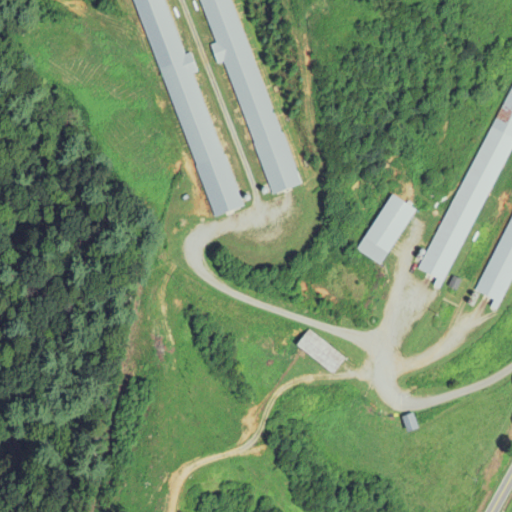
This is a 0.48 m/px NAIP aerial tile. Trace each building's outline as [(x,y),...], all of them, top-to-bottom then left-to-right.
[(191,54),(180,58),(162,0),(137,0),(206,221),(240,211),(191,54)] [(226,61),(270,197),(294,189),(231,0),(196,0),(212,45),(211,46),(217,64),(226,61)] [(511,85),(423,274),(449,287),(511,153),(511,85)] [(383,268),(416,211),(391,197),(358,253),(383,268)] [(511,299),(511,229),(482,297),(508,308),(511,299)] [(297,348),(334,377),(347,361),(311,332),(297,348)]
